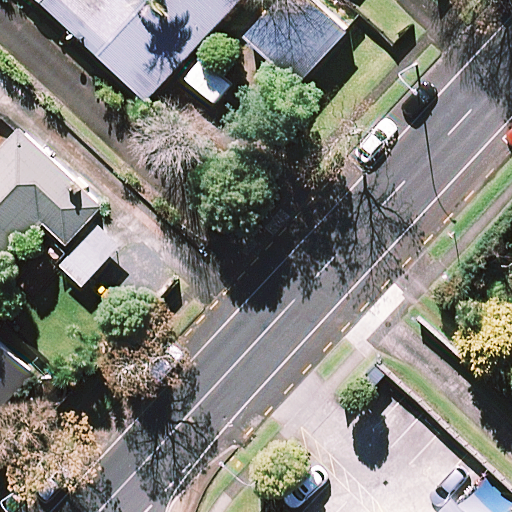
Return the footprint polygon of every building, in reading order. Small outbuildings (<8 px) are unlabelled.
[(87,0),(160,68),(226,0),(87,0)] [(287,0),(327,35),(353,0),(287,0)] [(41,72),(0,125),(0,225),(3,229),(47,166),(82,204),(133,156),(41,72)] [(130,245),(104,223),(66,268),(92,289),(130,245)] [(5,273),(0,278),(0,390),(61,326),(5,273)] [(511,511),(511,498),(495,483),(470,511),(458,500),(447,511),(511,511)]
